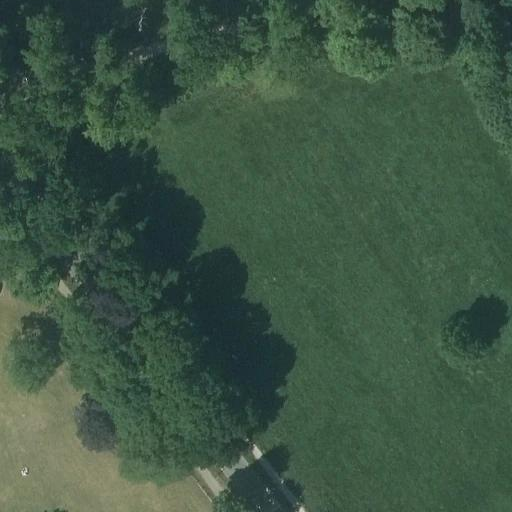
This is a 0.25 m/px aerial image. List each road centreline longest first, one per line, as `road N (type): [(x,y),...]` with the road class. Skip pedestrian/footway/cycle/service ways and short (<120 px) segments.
road 1 (unclassified): [(0,162),(212,445)]
road 2 (track): [(0,90),(338,0)]
